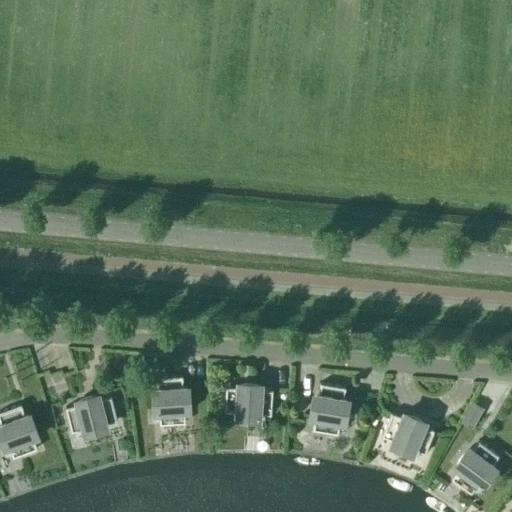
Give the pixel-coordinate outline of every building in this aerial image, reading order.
[(151,395),(151,400),(152,404),(154,411),(155,412),(158,412),(158,423),(184,421),(183,411),(186,411),(187,409),(188,402),(189,398),(188,393),(185,386),(184,385),(182,385),(181,374),(156,376),(156,386),(154,387),(153,387),(151,395)] [(225,385),(223,411),(234,411),(234,414),(242,417),(246,418),(251,418),(258,416),(260,416),(260,413),(270,413),(271,388),(261,387),(261,385),(260,384),(253,381),(249,381),(244,381),(236,383),(235,383),(235,386),(225,385)] [(309,404),(309,409),(310,415),(310,417),(313,418),(311,428),(337,432),(338,422),(341,422),(342,421),(345,415),(346,410),(347,406),(346,398),(345,397),(343,396),(344,386),(319,382),(317,392),(315,392),(314,392),(311,400),(309,404)] [(74,403),(64,406),(70,431),(81,428),(81,430),(82,431),(90,431),(95,431),(99,429),(105,425),(107,424),(106,421),(116,419),(110,394),(100,397),(99,394),(97,394),(90,393),(86,394),(81,396),(74,400),(74,401),(74,403)] [(484,406),(472,400),(461,420),(473,427),(484,406)] [(20,403),(0,410),(0,439),(0,440),(5,446),(6,447),(9,446),(12,456),(36,447),(33,437),(35,436),(35,434),(35,428),(34,423),(32,419),(27,413),(26,412),(24,413),(20,403)] [(390,411),(380,434),(390,438),(389,441),(390,441),(396,447),(400,449),(404,450),(411,451),(413,451),(414,448),(424,452),(433,429),(424,425),(425,422),(424,421),(418,416),(414,414),(410,413),(402,412),(401,412),(400,415),(390,411)] [(456,468),(450,477),(470,492),(476,484),(478,485),(480,484),(486,480),(489,477),(491,473),(494,465),(494,464),(492,463),(498,454),(478,439),(471,447),(469,446),(468,446),(462,451),(459,454),(456,458),(454,465),(454,467),(456,468)]
